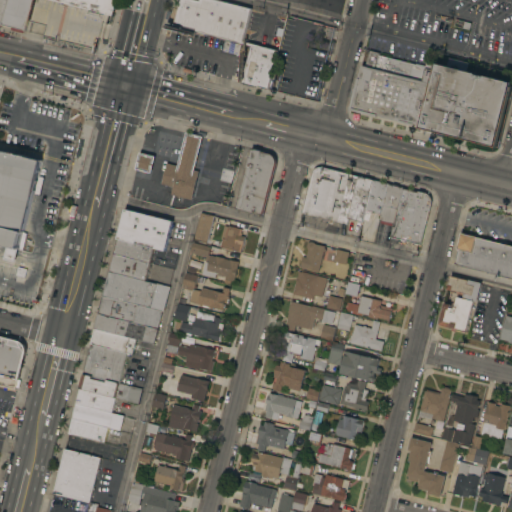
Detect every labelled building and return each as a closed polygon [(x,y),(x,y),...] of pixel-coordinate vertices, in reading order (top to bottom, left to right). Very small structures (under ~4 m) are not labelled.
[(32,0),(25,31),(23,30),(23,32),(10,29),(11,26),(0,24),(5,0),(32,0)] [(115,0),(112,15),(53,0),(115,0)] [(268,89),(242,82),(251,46),(174,27),(180,0),(220,0),(251,8),(243,41),(278,50),(268,89)] [(307,47),(328,53),(316,100),(277,90),(286,55),(278,53),(287,15),(334,27),(331,39),(317,36),(313,37),(309,41),(307,47)] [(421,127),(422,125),(351,107),(362,65),(365,66),(369,52),(390,57),(386,71),(423,81),(428,60),(447,65),(449,57),(469,62),(467,70),(511,81),(511,90),(498,146),(421,127)] [(193,169),(198,171),(191,199),(170,194),(172,186),(160,183),(166,162),(177,165),(185,132),(201,136),(193,169)] [(18,249),(0,244),(0,148),(41,160),(18,249)] [(270,154),(273,156),(274,160),(275,162),(262,215),(236,208),(250,148),(267,152),(270,154)] [(153,156),(149,172),(135,168),(139,152),(153,156)] [(346,224),(301,212),(311,172),(312,170),(313,169),(315,167),(317,166),(318,166),(320,166),(357,175),(347,217),(346,224)] [(362,221),(347,217),(357,175),(372,179),(362,218),(362,221)] [(371,211),(368,220),(362,218),(372,179),(387,183),(380,213),(371,211)] [(393,223),(391,223),(391,225),(379,223),(380,220),(378,220),(380,213),(387,183),(401,187),(395,213),(393,223)] [(401,187),(426,193),(427,195),(429,197),(430,199),(430,202),(419,244),(389,237),(392,226),(394,227),(397,214),(395,213),(401,187)] [(116,234),(122,208),(171,220),(170,223),(173,224),(171,231),(168,230),(163,250),(154,248),(154,244),(152,244),(116,234)] [(206,242),(193,239),(199,212),(212,215),(206,242)] [(221,238),(220,238),(223,225),(227,226),(227,225),(240,229),(239,232),(241,232),(240,236),(243,236),(240,251),(219,246),(221,238)] [(511,278),(452,263),(460,233),(511,246),(511,278)] [(111,253),(116,234),(152,244),(147,262),(111,253)] [(305,245),(306,244),(306,243),(308,242),(309,241),(311,241),(312,241),(312,243),(324,246),(317,272),(299,267),(301,256),(304,257),(306,249),(305,247),(305,245)] [(216,248),(214,255),(237,261),(232,281),(224,279),(224,276),(223,276),(222,281),(204,276),(205,275),(198,273),(201,260),(204,260),(205,257),(189,253),(191,242),(216,248)] [(345,264),(333,261),(335,249),(347,252),(345,264)] [(107,271),(111,253),(147,262),(143,280),(107,271)] [(101,295),(107,271),(143,280),(155,283),(149,307),(101,295)] [(320,297),(313,295),(312,299),(291,293),(297,271),(300,272),(300,271),(326,278),(320,297)] [(193,288),(191,288),(191,290),(182,287),(182,285),(181,285),(184,272),(196,275),(193,288)] [(479,283),(475,302),(472,302),(465,330),(438,324),(443,303),(451,305),(452,302),(454,302),(456,296),(461,297),(463,292),(459,291),(459,293),(456,293),(456,291),(446,288),(449,275),(479,283)] [(358,284),(356,295),(344,292),(347,282),(358,284)] [(188,302),(191,288),(200,290),(201,287),(221,292),(222,286),(228,288),(227,294),(228,295),(228,299),(226,298),(225,302),(223,302),(222,310),(188,302)] [(335,294),(338,287),(344,289),(342,296),(335,294)] [(161,310),(156,328),(97,313),(101,295),(149,307),(161,310)] [(341,298),(338,310),(325,307),(326,302),(324,302),(326,297),(327,297),(328,295),(341,298)] [(358,304),(360,295),(380,300),(379,305),(390,307),(387,320),(376,317),(376,319),(367,317),(368,315),(361,313),(360,315),(350,313),(351,311),(345,309),(347,302),(358,304)] [(294,325),(293,332),(283,329),(287,312),(286,312),(289,300),(323,308),(321,319),(313,317),(310,329),(294,325)] [(177,303),(189,306),(185,321),(173,318),(177,303)] [(347,331),(335,327),(339,311),(352,314),(347,331)] [(93,327),(97,313),(156,328),(153,343),(135,338),(93,327)] [(190,333),(189,336),(184,334),(184,332),(178,330),(179,330),(173,328),(174,321),(180,322),(181,321),(187,323),(187,321),(193,322),(194,317),(204,319),(206,314),(219,318),(218,322),(222,324),(220,332),(221,332),(219,341),(190,333)] [(511,343),(506,342),(507,341),(499,339),(505,315),(511,316),(511,343)] [(349,342),(353,324),(370,328),(372,320),(379,322),(374,339),(382,341),(380,350),(349,342)] [(330,343),(325,341),(326,339),(318,338),(322,324),(334,327),(330,343)] [(131,354),(125,352),(89,343),(93,327),(135,338),(131,354)] [(319,340),(318,345),(314,344),(313,347),(314,347),(311,360),(298,357),(299,354),(293,352),(290,362),(281,360),(285,342),(281,341),(284,331),(319,340)] [(165,349),(167,340),(166,340),(169,332),(181,335),(179,343),(178,343),(175,352),(165,349)] [(0,335),(19,340),(22,341),(24,344),(25,346),(26,349),(26,352),(19,380),(20,380),(18,387),(16,386),(16,388),(0,384),(0,335)] [(339,365),(327,362),(331,341),(343,344),(339,365)] [(118,382),(82,373),(89,343),(125,352),(118,382)] [(188,348),(189,343),(214,349),(211,360),(213,360),(210,371),(198,368),(198,369),(183,365),(185,356),(176,354),(178,345),(188,348)] [(365,379),(364,381),(355,378),(355,377),(338,372),(343,354),(342,354),(343,350),(378,359),(376,367),(380,368),(379,374),(373,372),(372,374),(373,374),(371,381),(365,379)] [(323,370),(312,368),(314,360),(315,360),(316,356),(326,358),(323,370)] [(300,390),(288,388),(288,386),(283,385),(283,386),(280,385),(279,391),(270,389),(272,382),(274,383),(275,378),(271,377),(275,364),(278,365),(279,361),(288,363),(288,367),(293,368),(293,367),(305,370),(300,390)] [(160,371),(162,362),(172,365),(170,373),(160,371)] [(337,405),(318,400),(321,385),(324,370),(336,373),(333,382),(332,382),(331,387),(341,389),(337,405)] [(141,388),(137,403),(114,398),(78,388),(82,373),(118,382),(141,388)] [(208,381),(206,390),(205,390),(202,401),(190,398),(191,394),(176,390),(180,374),(208,381)] [(363,388),(366,389),(364,400),(368,401),(365,410),(364,410),(363,412),(354,409),(354,407),(338,404),(342,387),(343,387),(344,384),(346,384),(346,382),(355,384),(356,379),(365,381),(363,388)] [(448,389),(450,389),(442,421),(417,415),(423,390),(425,390),(425,389),(439,392),(440,387),(443,387),(444,386),(448,387),(448,389)] [(318,390),(316,401),(305,398),(307,387),(318,390)] [(110,412),(122,415),(119,430),(107,427),(103,442),(67,433),(78,388),(114,398),(110,412)] [(162,409),(150,406),(154,392),(165,395),(162,409)] [(264,410),(263,410),(265,403),(264,403),(266,395),(267,395),(268,392),(295,399),(293,406),(299,407),(296,418),(284,415),(285,414),(272,411),(270,418),(263,416),(264,410)] [(456,405),(455,405),(455,402),(449,400),(451,393),(463,396),(464,393),(476,396),(475,400),(479,401),(476,410),(477,410),(476,417),(473,416),(471,423),(474,424),(469,445),(459,442),(459,443),(440,439),(443,427),(454,430),(456,422),(463,424),(464,423),(452,420),(456,405)] [(315,402),(314,408),(307,406),(308,400),(315,402)] [(503,430),(502,430),(500,439),(480,434),(483,422),(482,422),(487,401),(494,403),(494,405),(499,406),(500,403),(509,405),(503,430)] [(315,409),(317,402),(328,405),(326,412),(315,409)] [(191,409),(192,403),(199,405),(197,411),(200,412),(198,421),(196,420),(196,422),(197,423),(195,431),(183,428),(182,430),(167,426),(172,404),(191,409)] [(314,410),(321,412),(317,431),(310,429),(314,410)] [(308,431),(297,428),(299,419),(301,420),(302,414),(312,416),(308,431)] [(334,435),(338,418),(341,419),(342,415),(362,420),(360,431),(355,430),(353,440),(334,435)] [(431,427),(433,420),(443,422),(440,433),(441,433),(440,438),(412,431),(414,422),(431,427)] [(262,425),(263,421),(273,423),(272,426),(294,432),(290,446),(284,445),(283,449),(267,445),(267,446),(264,445),(263,451),(256,449),(257,443),(255,443),(257,434),(256,433),(259,424),(262,425)] [(147,422),(157,426),(155,434),(144,431),(147,422)] [(321,434),(318,445),(306,442),(309,431),(321,434)] [(174,458),(175,454),(153,449),(154,444),(152,444),(154,434),(157,435),(157,432),(183,439),(184,433),(191,435),(189,440),(192,441),(191,444),(192,444),(191,448),(190,447),(187,461),(174,458)] [(487,451),(484,465),(463,460),(467,446),(470,447),(473,435),(481,437),(478,449),(487,451)] [(143,436),(151,438),(150,445),(141,443),(143,436)] [(423,470),(444,476),(439,497),(426,493),(427,491),(418,488),(418,485),(417,485),(418,483),(405,479),(410,461),(407,460),(409,450),(406,450),(410,437),(430,442),(423,470)] [(511,439),(511,455),(501,452),(505,438),(511,439)] [(445,440),(458,444),(450,472),(437,469),(445,440)] [(351,449),(348,460),(352,461),(352,463),(354,464),(352,469),(350,469),(350,470),(316,461),(318,453),(329,456),(332,444),(351,449)] [(320,451),(321,445),(330,446),(329,453),(320,451)] [(100,457),(89,502),(53,493),(64,448),(100,457)] [(292,450),(302,452),(300,460),(290,458),(292,450)] [(281,457),(281,456),(290,458),(286,474),(278,472),(277,477),(271,476),(271,477),(260,475),(258,482),(246,480),(248,471),(250,472),(252,462),(250,462),(250,459),(249,459),(250,455),(251,455),(252,452),(256,453),(256,451),(281,457)] [(137,460),(139,452),(150,455),(148,463),(137,460)] [(312,464),(310,475),(298,472),(301,461),(312,464)] [(481,467),(474,496),(467,494),(467,497),(458,495),(457,496),(453,495),(453,493),(451,493),(459,461),(481,467)] [(177,470),(178,464),(185,466),(181,478),(183,479),(182,483),(178,482),(176,490),(168,488),(169,485),(153,481),(157,465),(177,470)] [(505,506),(487,502),(487,504),(482,503),(483,501),(481,500),(482,497),(478,496),(481,487),(482,487),(488,466),(505,470),(504,477),(511,479),(505,506)] [(292,476),(294,468),(298,469),(293,490),(282,487),(285,475),(292,476)] [(344,498),(343,499),(342,501),(335,499),(335,498),(311,493),(313,483),(311,483),(314,473),(321,475),(321,477),(323,477),(324,474),(348,480),(346,489),(344,488),(343,492),(344,492),(344,493),(345,495),(344,498)] [(132,482),(133,477),(139,478),(138,483),(142,484),(142,485),(175,494),(173,500),(178,501),(174,511),(142,511),(139,511),(139,509),(137,509),(138,505),(140,505),(143,493),(140,492),(137,503),(127,500),(131,482),(132,482)] [(249,502),(248,509),(238,506),(244,480),(255,483),(255,484),(275,489),(270,507),(249,502)] [(294,491),(305,494),(305,495),(309,496),(306,506),(302,505),(301,510),(290,508),(294,491)] [(288,509),(295,511),(294,511),(276,511),(277,509),(275,509),(279,493),(291,496),(288,509)] [(327,507),(328,505),(330,506),(331,500),(338,502),(337,508),(340,509),(339,511),(295,511),(296,511),(299,511),(309,511),(312,503),(327,507)]
